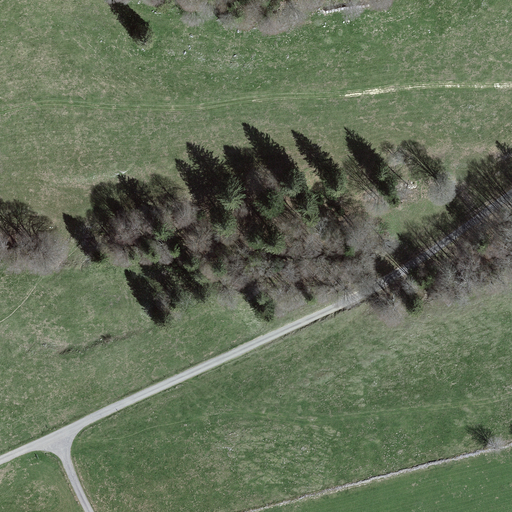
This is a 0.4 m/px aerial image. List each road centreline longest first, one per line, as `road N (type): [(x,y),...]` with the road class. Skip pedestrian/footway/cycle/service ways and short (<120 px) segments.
road 1 (unclassified): [(511,200),(360,296),(55,436),(89,511)]
road 2 (track): [(511,88),(423,87),(163,113),(60,104),(0,119)]
